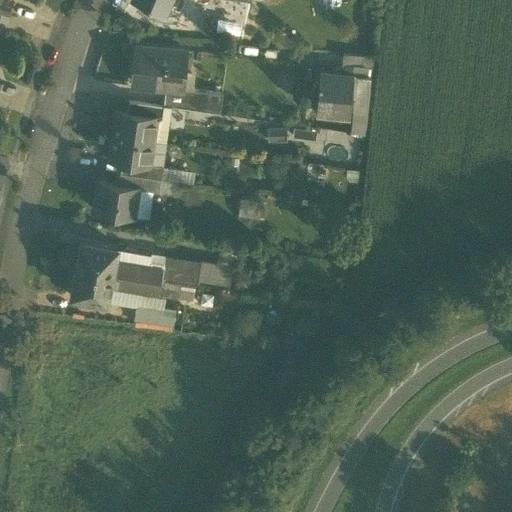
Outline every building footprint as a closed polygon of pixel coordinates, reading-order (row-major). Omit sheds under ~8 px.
[(0,0),(0,11),(8,14),(12,1),(7,0),(0,0)] [(168,0),(142,0),(164,9),(168,0)] [(184,51),(140,47),(136,84),(164,87),(180,89),(180,88),(184,51)] [(345,65),(344,75),(364,77),(365,68),(371,69),(372,57),(343,54),(342,65),(345,65)] [(344,75),(318,73),(314,113),(348,117),(350,92),(360,93),(368,94),(370,73),(366,73),(366,77),(364,77),(344,75)] [(180,89),(164,87),(163,105),(164,105),(207,111),(209,91),(180,88),(180,89)] [(359,102),(356,102),(353,133),(363,134),(368,94),(360,93),(359,102)] [(163,105),(128,100),(126,112),(155,116),(155,117),(162,118),(164,105),(163,105)] [(126,112),(116,110),(112,134),(152,139),(155,117),(155,116),(126,112)] [(327,139),(341,141),(342,131),(293,124),(290,139),(326,144),(327,139)] [(152,139),(112,134),(109,157),(121,159),(148,163),(148,162),(152,139)] [(148,163),(121,159),(119,171),(160,177),(162,164),(148,162),(148,163)] [(160,177),(119,171),(117,183),(137,186),(136,187),(158,190),(160,177)] [(117,183),(97,180),(93,208),(111,211),(113,213),(125,215),(128,213),(133,214),(136,187),(137,186),(117,183)] [(117,246),(80,239),(75,266),(112,273),(114,261),(116,249),(117,246)] [(128,251),(116,249),(114,261),(125,263),(126,262),(128,251)] [(177,257),(165,255),(163,263),(164,263),(161,280),(174,281),(177,257)] [(201,260),(177,257),(174,281),(196,285),(196,284),(197,284),(201,260)] [(149,266),(126,262),(125,263),(114,261),(112,273),(161,282),(161,280),(164,263),(163,263),(149,260),(149,266)] [(112,273),(75,266),(69,294),(106,301),(109,286),(112,273)] [(161,282),(112,273),(109,286),(137,291),(158,294),(161,282)] [(109,286),(106,301),(134,306),(137,291),(109,286)]
